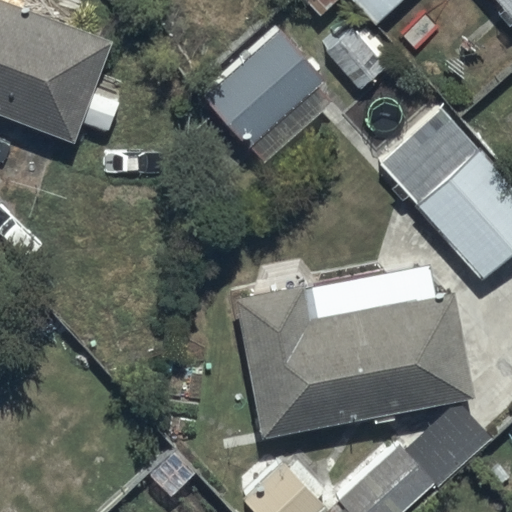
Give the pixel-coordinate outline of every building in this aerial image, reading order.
[(347,0),(373,25),(397,0),(347,0)] [(511,0),(489,0),(511,26),(511,0)] [(108,43),(0,1),(0,119),(68,146),(108,43)] [(353,25),(324,51),(358,91),(388,65),(353,25)] [(273,31),(200,98),(246,149),(319,83),(273,31)] [(511,188),(442,107),(375,164),(476,281),(511,250),(511,188)] [(425,267),(231,300),(256,440),(468,402),(449,297),(431,300),(425,267)]
